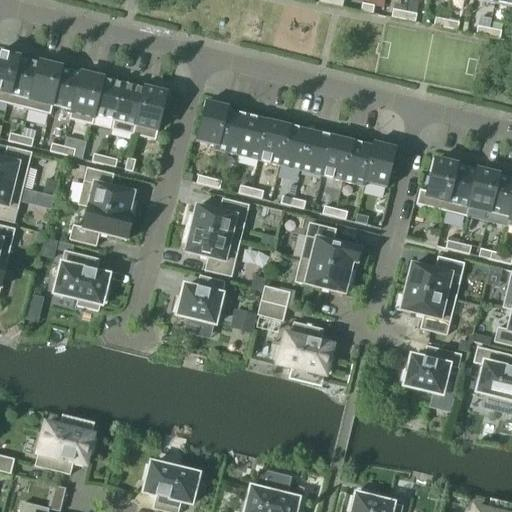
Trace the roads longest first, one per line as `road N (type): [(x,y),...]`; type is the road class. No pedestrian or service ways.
road 1 (residential): [(204,57),(133,313)]
road 2 (residential): [(416,109),(204,57)]
road 3 (residential): [(204,57),(0,6)]
road 4 (residential): [(416,109),(372,310)]
